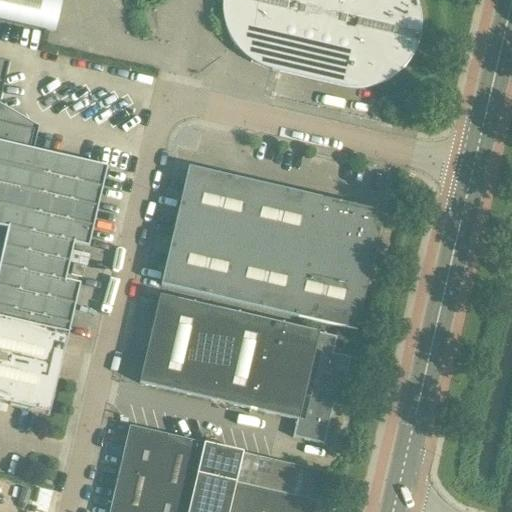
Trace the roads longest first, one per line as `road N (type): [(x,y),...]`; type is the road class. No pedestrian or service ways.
road 1 (unclassified): [(472,167),(157,103),(65,511)]
road 2 (tertiary): [(394,511),(472,167)]
road 3 (tertiary): [(472,167),(511,5)]
